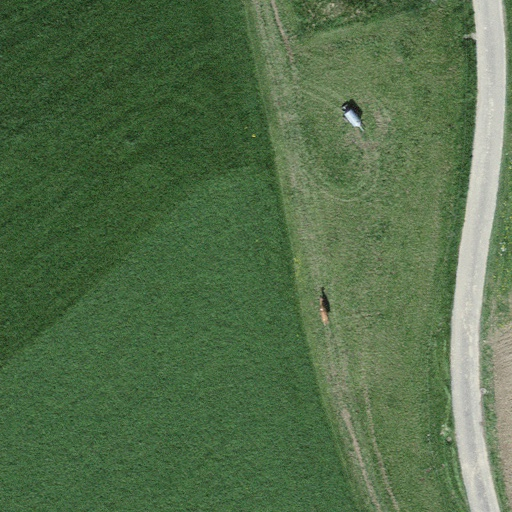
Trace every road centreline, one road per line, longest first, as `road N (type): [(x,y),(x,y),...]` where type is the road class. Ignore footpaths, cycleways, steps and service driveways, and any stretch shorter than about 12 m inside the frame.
road 1 (track): [(264,0),(342,389),(387,511)]
road 2 (residential): [(485,0),(491,114),(463,359),(484,511)]
